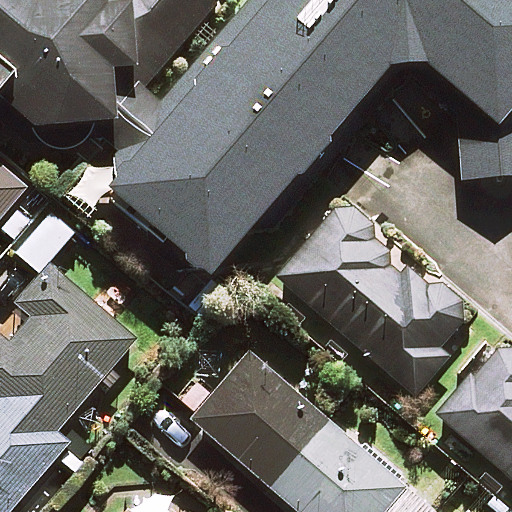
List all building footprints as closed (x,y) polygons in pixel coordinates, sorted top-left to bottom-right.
[(0,0),(0,104),(25,125),(112,123),(111,68),(139,66),(144,85),(213,0),(0,0)] [(381,64),(414,61),(433,78),(425,88),(451,110),(458,133),(461,179),(511,176),(511,0),(264,0),(104,190),(204,274),(381,64)] [(0,218),(24,191),(0,170),(0,218)] [(399,269),(332,211),(274,279),(411,397),(445,357),(436,349),(468,311),(407,259),(399,269)] [(0,330),(0,511),(7,511),(67,444),(54,432),(92,388),(108,402),(123,384),(108,370),(133,342),(52,271),(0,330)] [(488,350),(432,413),(511,483),(511,347),(506,346),(502,346),(497,347),(492,348),(488,350)] [(430,511),(248,354),(190,422),(294,511),(430,511)]
